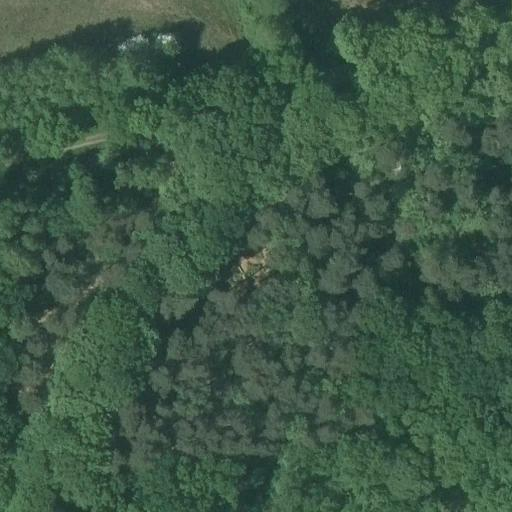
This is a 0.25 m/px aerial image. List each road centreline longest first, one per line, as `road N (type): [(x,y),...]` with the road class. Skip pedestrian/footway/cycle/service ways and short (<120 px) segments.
road 1 (track): [(244,97),(242,139),(84,402),(41,511)]
road 2 (track): [(244,97),(0,163)]
road 3 (track): [(511,28),(312,79)]
